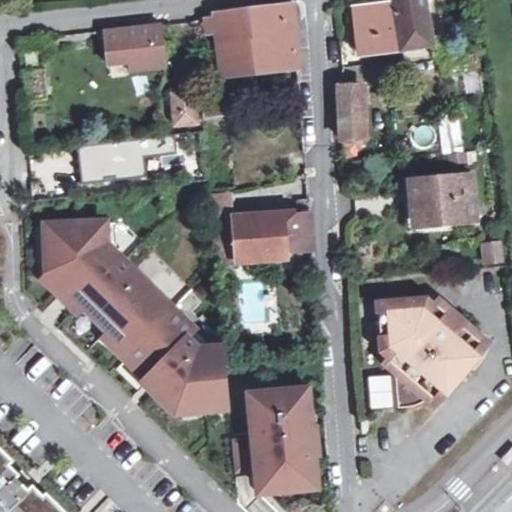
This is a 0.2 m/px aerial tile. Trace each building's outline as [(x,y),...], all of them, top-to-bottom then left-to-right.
[(355,0),(363,56),(402,51),(393,0),(355,0)] [(393,0),(402,51),(433,47),(425,0),(393,0)] [(261,74),(300,70),(294,5),(253,10),(261,74)] [(215,19),(223,78),(261,74),(253,10),(215,15),(215,19)] [(130,74),(167,71),(162,25),(103,33),(106,63),(128,62),(130,74)] [(462,41),(446,44),(453,75),(468,72),(462,41)] [(46,68),(28,69),(29,100),(48,99),(46,68)] [(366,120),(365,87),(340,89),(343,121),(366,120)] [(195,92),(173,95),(176,126),(198,124),(195,92)] [(366,140),(366,120),(343,121),(343,141),(366,140)] [(474,175),(411,181),(416,224),(478,218),(474,175)] [(231,193),(209,197),(216,268),(237,265),(234,230),(271,226),(270,219),(234,223),(231,193)] [(271,226),(234,230),(237,265),(288,260),(288,257),(287,246),(315,243),(311,215),(270,219),(271,226)] [(106,220),(34,222),(36,280),(60,304),(139,380),(136,384),(173,419),(229,414),(223,348),(203,350),(190,337),(196,331),(107,242),(106,220)] [(483,266),(504,262),(500,240),(478,245),(483,266)] [(287,246),(288,257),(315,253),(315,243),(287,246)] [(434,298),(378,305),(383,350),(395,358),(395,368),(400,408),(407,409),(414,408),(423,405),(429,402),(435,394),(444,399),(489,342),(434,298)] [(395,358),(383,350),(384,362),(391,368),(395,368),(395,358)] [(366,378),(368,410),(391,409),(389,376),(366,378)] [(311,387),(249,393),(253,438),(232,440),(235,471),(255,469),(258,495),(321,488),(311,387)] [(435,394),(429,402),(438,408),(444,399),(435,394)] [(0,448),(0,511),(66,511),(47,493),(43,497),(32,487),(29,490),(16,478),(20,475),(10,465),(13,461),(0,448)] [(511,448),(498,463),(504,469),(511,460),(511,448)] [(29,478),(23,472),(20,475),(16,478),(29,490),(32,487),(36,484),(29,478)]
